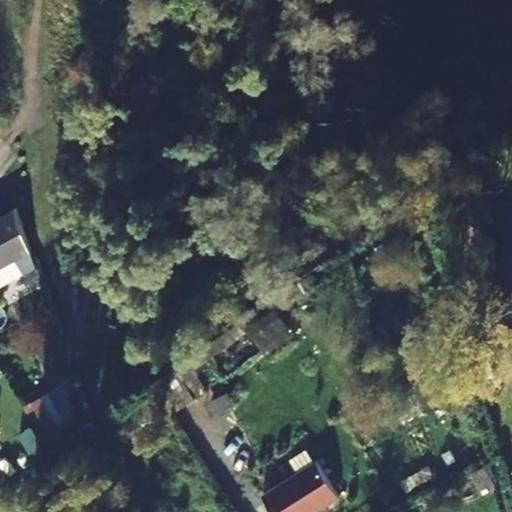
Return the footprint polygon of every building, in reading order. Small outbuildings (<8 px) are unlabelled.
[(0,257),(12,277),(36,263),(17,208),(0,217),(0,257)] [(0,283),(12,277),(0,257),(0,283)] [(274,306),(249,327),(267,350),(293,330),(274,306)] [(151,387),(170,416),(195,399),(177,370),(151,387)] [(61,385),(40,396),(55,424),(76,414),(61,385)] [(41,436),(34,425),(14,436),(22,448),(41,436)] [(313,511),(339,495),(318,460),(316,461),(308,448),(290,459),(298,472),(263,494),(274,511),(313,511)] [(481,490),(495,483),(486,465),(471,473),(481,490)]
